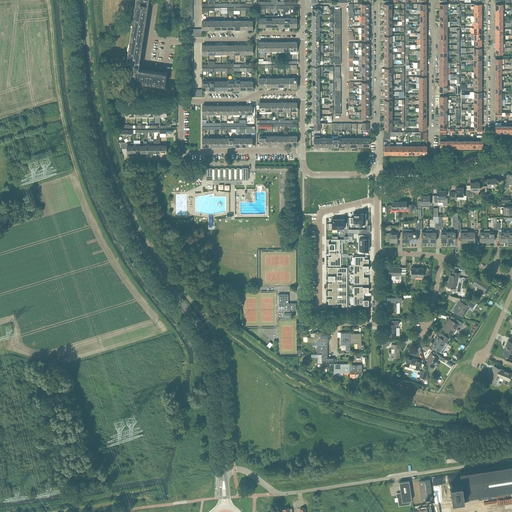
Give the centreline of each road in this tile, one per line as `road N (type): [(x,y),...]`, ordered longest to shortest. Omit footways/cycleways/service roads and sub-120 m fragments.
road 1 (unclassified): [(223,470),(210,347),(126,223),(93,140),(75,0)]
road 2 (track): [(511,431),(431,427),(361,412),(272,370),(209,325)]
road 3 (unclassified): [(223,470),(245,470),(285,494),(418,474)]
road 4 (residential): [(375,0),(377,173)]
road 5 (residential): [(303,151),(182,151),(180,101)]
road 6 (residential): [(430,171),(433,0)]
road 7 (residential): [(489,0),(491,155)]
road 8 (residential): [(319,303),(320,214),(376,197)]
road 9 (track): [(48,0),(68,139)]
road 10 (residential): [(511,163),(376,197)]
road 11 (residential): [(333,350),(334,325),(376,317),(376,253)]
road 12 (residential): [(302,33),(180,41)]
road 13 (residential): [(302,93),(181,101)]
